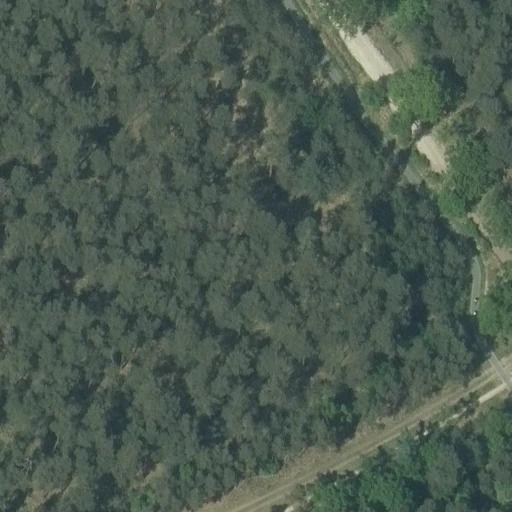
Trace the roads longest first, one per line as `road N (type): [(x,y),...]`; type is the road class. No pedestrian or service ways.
road 1 (track): [(511,259),(328,0)]
road 2 (track): [(242,511),(359,454),(511,359)]
